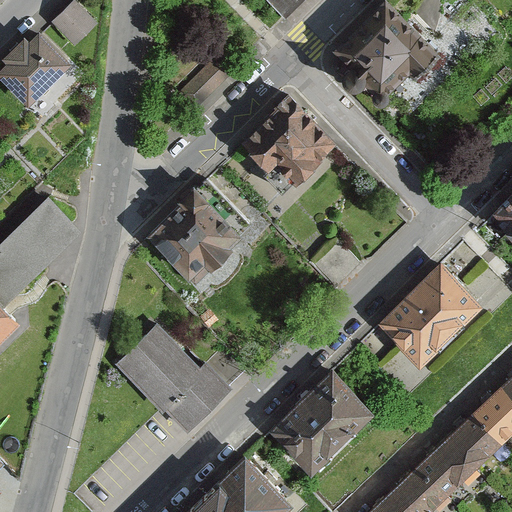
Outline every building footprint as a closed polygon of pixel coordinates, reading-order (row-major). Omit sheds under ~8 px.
[(78,0),(70,0),(53,17),(76,41),(97,20),(78,0)] [(272,0),(286,14),(301,0),(272,0)] [(440,43),(396,0),(383,0),(339,45),(348,55),(347,56),(345,58),(343,62),(343,66),(344,69),(346,72),(350,74),(353,75),(357,75),(360,73),(363,71),(364,70),(375,81),(374,83),(373,86),(374,88),(375,90),(377,92),(379,93),(382,93),(384,92),(386,91),(388,89),(389,86),(388,84),(387,81),(409,59),(416,67),(440,43)] [(5,57),(0,62),(0,68),(28,97),(70,56),(39,25),(29,34),(25,30),(1,53),(5,57)] [(220,50),(184,86),(199,101),(216,84),(236,65),(220,50)] [(333,133),(289,89),(246,132),(272,158),(265,165),(283,182),(293,172),(297,174),(318,152),(316,150),(333,133)] [(240,223),(198,180),(150,228),(193,272),(209,257),(212,260),(233,239),(228,234),(240,223)] [(0,292),(5,297),(82,222),(52,191),(0,242),(0,292)] [(511,192),(495,209),(511,226),(511,192)] [(337,237),(314,259),(337,283),(359,260),(337,237)] [(440,266),(379,325),(418,365),(438,347),(433,342),(475,302),(462,289),(440,266)] [(5,297),(0,292),(0,331),(20,312),(5,297)] [(199,361),(157,318),(116,359),(162,405),(166,401),(189,424),(232,381),(206,354),(199,361)] [(371,410),(331,370),(269,432),(309,472),(371,410)] [(511,370),(502,380),(511,390),(511,370)] [(511,426),(511,390),(502,380),(474,407),(502,436),(511,426)] [(502,436),(474,407),(446,433),(475,462),(502,436)] [(403,412),(318,494),(334,510),(419,429),(403,412)] [(475,462),(446,433),(418,460),(446,489),(475,462)] [(244,455),(187,510),(189,511),(277,511),(289,501),(244,455)] [(422,511),(446,489),(418,460),(393,485),(419,511),(422,511)] [(419,511),(393,485),(364,511),(419,511)]
